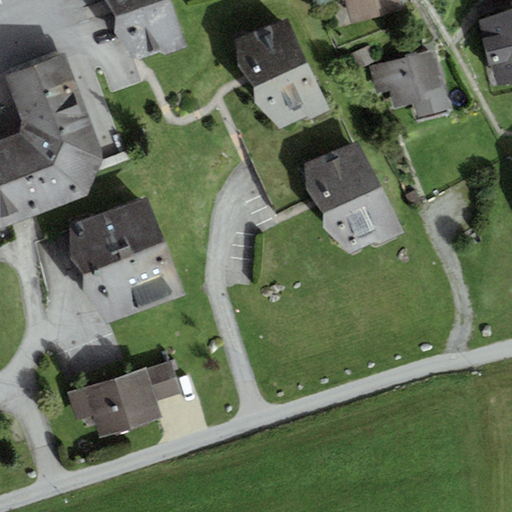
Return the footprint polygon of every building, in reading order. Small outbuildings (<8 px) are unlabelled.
[(180,0),(119,0),(127,8),(127,28),(134,47),(146,58),(195,42),(180,0)] [(408,0),(346,0),(347,0),(348,0),(354,0),(359,18),(410,7),(408,0)] [(287,8),(236,30),(236,54),(252,91),(281,121),(328,101),(287,8)] [(511,9),(487,16),(506,87),(511,85),(511,9)] [(440,50),(376,67),(382,90),(401,85),(405,103),(422,98),(426,114),(455,106),(440,50)] [(72,51),(13,74),(32,122),(27,133),(9,140),(0,115),(0,231),(97,196),(113,159),(72,51)] [(369,145),(318,169),(336,209),(334,222),(357,252),(407,229),(369,145)] [(147,196),(71,225),(70,258),(84,274),(82,290),(106,324),(184,295),(147,196)] [(171,361),(144,369),(155,402),(181,394),(171,361)] [(144,369),(67,394),(75,421),(92,415),(99,437),(160,418),(155,402),(144,369)]
